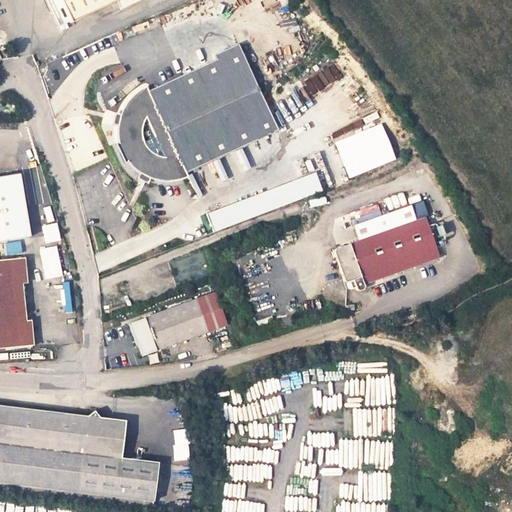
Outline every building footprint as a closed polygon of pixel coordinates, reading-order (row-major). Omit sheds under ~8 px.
[(60,0),(71,23),(116,1),(118,0),(60,0)] [(118,0),(116,1),(120,10),(141,0),(118,0)] [(115,144),(119,154),(260,89),(239,43),(215,54),(217,58),(148,91),(146,87),(142,89),(137,93),(135,94),(132,97),(129,100),(125,107),(121,115),(119,120),(118,124),(118,125),(118,131),(118,132),(118,142),(115,144)] [(185,172),(279,130),(260,89),(119,154),(124,164),(127,162),(133,168),(138,171),(142,175),(146,177),(150,179),(151,179),(155,180),(159,181),(163,182),(169,182),(173,182),(177,181),(180,181),(182,180),(184,179),(188,178),(185,172)] [(346,178),(395,160),(381,122),(332,140),(346,178)] [(316,173),(206,213),(214,234),(323,193),(316,173)] [(18,174),(0,176),(0,241),(29,236),(18,174)] [(412,206),(355,228),(360,241),(417,219),(412,206)] [(436,249),(423,217),(334,251),(333,254),(342,277),(342,280),(344,282),(346,284),(349,283),(352,290),(356,289),(356,290),(358,291),(360,292),(363,291),(365,287),(361,279),(436,249)] [(19,258),(0,260),(0,348),(28,346),(25,320),(22,284),(19,258)] [(214,294),(133,322),(146,355),(226,326),(214,294)] [(153,502),(157,463),(119,458),(83,454),(88,417),(68,414),(0,405),(0,492),(77,502),(78,492),(153,502)] [(124,421),(88,417),(83,454),(119,458),(124,421)]
